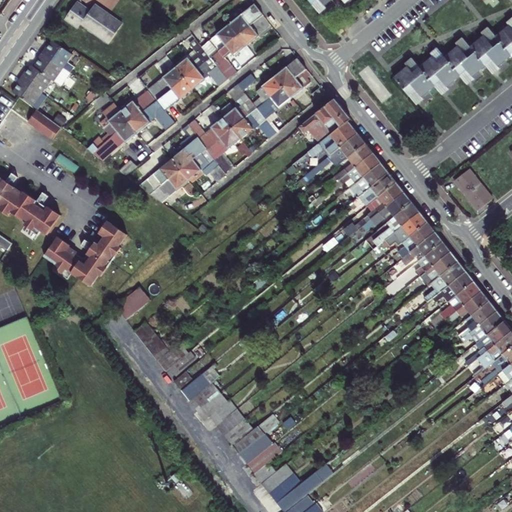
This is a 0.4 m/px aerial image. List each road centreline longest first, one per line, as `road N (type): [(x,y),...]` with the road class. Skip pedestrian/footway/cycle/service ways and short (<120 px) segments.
road 1 (residential): [(154,146),(294,33)]
road 2 (residential): [(33,0),(0,48),(0,74),(52,0)]
road 3 (residential): [(212,195),(340,88)]
road 4 (residential): [(112,91),(229,0)]
road 5 (residential): [(511,93),(410,176)]
